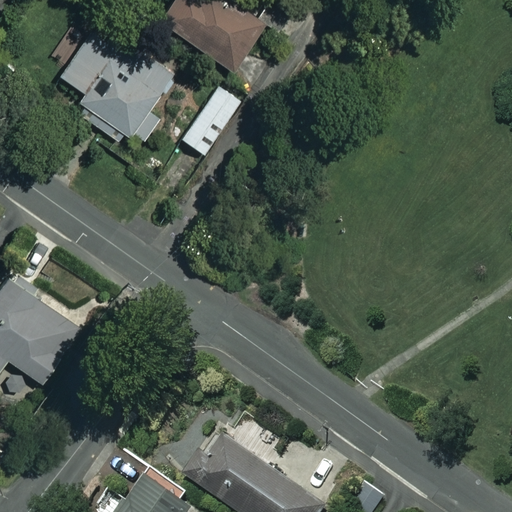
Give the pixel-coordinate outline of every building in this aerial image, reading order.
[(257,26),(218,0),(167,0),(155,18),(230,67),(257,26)] [(171,74),(96,20),(57,75),(82,93),(71,108),(134,153),(160,116),(147,107),(171,74)] [(239,101),(217,86),(180,138),(203,154),(239,101)] [(80,328),(5,276),(0,282),(0,365),(5,359),(41,384),(80,328)] [(317,511),(323,504),(224,435),(209,456),(202,451),(185,474),(239,511),(317,511)] [(196,511),(145,475),(118,511),(196,511)]
